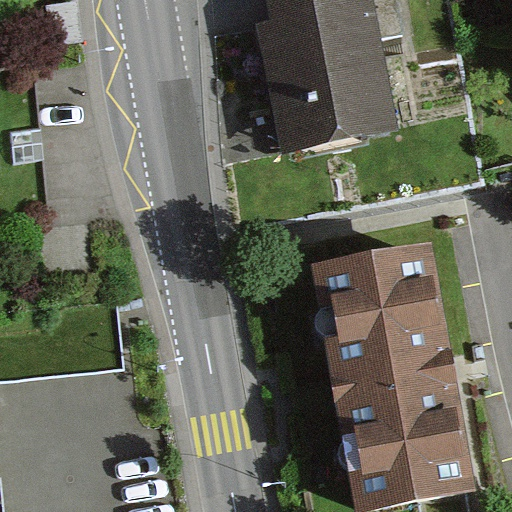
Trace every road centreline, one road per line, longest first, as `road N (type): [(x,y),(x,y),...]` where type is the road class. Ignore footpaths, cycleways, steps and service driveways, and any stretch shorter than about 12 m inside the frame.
road 1 (residential): [(146,0),(236,511)]
road 2 (residential): [(511,321),(491,200)]
